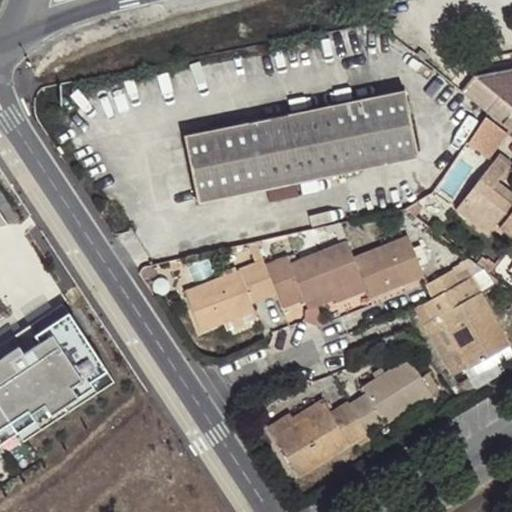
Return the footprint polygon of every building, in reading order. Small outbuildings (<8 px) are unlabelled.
[(511,66),(475,75),(511,103),(511,66)] [(493,115),(511,108),(511,103),(475,75),(463,91),(493,115)] [(403,89),(330,104),(344,171),(417,156),(403,89)] [(344,171),(330,104),(255,120),(271,186),(344,171)] [(511,130),(511,108),(493,115),(501,122),(511,130)] [(509,133),(486,117),(469,142),(491,157),(509,133)] [(271,186),(255,120),(182,134),(197,201),(271,186)] [(501,179),(511,166),(497,156),(457,206),(488,233),(494,226),(511,239),(511,192),(506,188),(502,195),(492,188),(499,181),(501,179)] [(511,175),(511,166),(501,179),(505,182),(510,174),(511,175)] [(506,188),(499,181),(492,188),(502,195),(506,188)] [(410,210),(416,215),(421,209),(417,202),(410,210)] [(0,228),(8,227),(0,213),(0,228)] [(368,291),(370,296),(425,275),(409,235),(355,256),(363,278),(368,291)] [(258,241),(246,243),(255,263),(265,259),(258,241)] [(278,292),(284,306),(305,298),(306,300),(363,278),(355,256),(349,241),(291,263),(288,257),(267,265),(278,292)] [(483,256),(476,264),(483,269),(488,273),(496,265),(488,257),(483,256)] [(476,264),(469,258),(454,269),(426,284),(433,298),(483,269),(476,264)] [(267,265),(265,259),(255,263),(184,291),(201,330),(224,320),(255,308),(252,302),(278,292),(267,265)] [(140,273),(143,278),(157,270),(154,264),(148,265),(140,269),(139,272),(140,273)] [(476,286),(492,277),(488,273),(483,269),(433,298),(424,303),(432,318),(431,319),(441,337),(450,333),(460,350),(470,368),(509,346),(476,286)] [(368,291),(363,278),(306,300),(310,310),(335,299),(336,303),(368,291)] [(114,382),(62,303),(25,329),(0,345),(0,404),(9,418),(17,431),(24,441),(114,382)] [(255,308),(224,320),(228,330),(259,318),(255,308)] [(450,333),(441,337),(451,356),(460,350),(450,333)] [(366,394),(349,403),(368,434),(433,394),(422,376),(411,357),(385,372),(376,378),(362,385),(366,394)] [(372,372),(376,378),(385,372),(383,365),(372,372)] [(422,376),(433,394),(440,390),(429,372),(422,376)] [(275,436),(327,403),(324,397),(293,416),(290,412),(268,426),(275,436)] [(349,403),(348,402),(333,412),(327,403),(275,436),(300,476),(358,439),(368,434),(349,403)] [(0,423),(9,418),(0,404),(0,423)] [(0,442),(17,431),(9,418),(0,423),(0,442)] [(360,444),(370,437),(368,434),(358,439),(360,444)]
